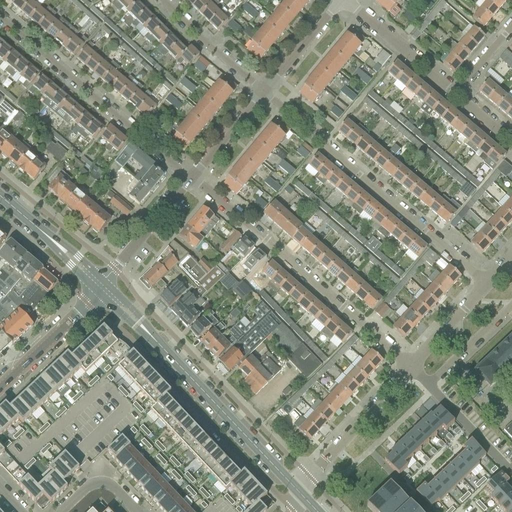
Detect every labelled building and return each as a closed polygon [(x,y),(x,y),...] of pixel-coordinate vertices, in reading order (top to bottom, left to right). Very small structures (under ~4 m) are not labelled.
[(15,0),(12,4),(21,12),(30,0),(15,0)] [(30,0),(21,12),(29,19),(39,8),(34,4),(37,0),(30,0)] [(111,5),(115,9),(123,0),(114,0),(115,1),(111,5)] [(123,8),(127,13),(137,2),(135,0),(123,0),(115,9),(118,13),(123,8)] [(199,0),(193,7),(192,7),(200,15),(215,0),(214,0),(208,0),(207,1),(206,0),(199,0)] [(215,0),(200,15),(209,23),(219,13),(215,9),(214,8),(219,4),(215,0)] [(287,0),(287,2),(300,13),(310,0),(287,0)] [(376,0),(375,1),(388,12),(394,17),(399,11),(394,6),(395,5),(398,0),(376,0)] [(416,0),(416,1),(428,11),(433,6),(426,0),(416,0)] [(487,0),(479,0),(475,5),(480,10),(491,19),(499,10),(491,3),(490,2),(488,1),(487,0)] [(488,0),(488,1),(490,2),(491,3),(499,10),(506,1),(505,0),(488,0)] [(441,1),(434,10),(438,14),(445,5),(441,1)] [(127,13),(135,21),(146,10),(137,2),(127,13)] [(287,2),(260,34),(273,45),(300,13),(287,2)] [(245,5),(241,10),(253,20),(258,15),(245,5)] [(92,7),(89,10),(99,19),(102,16),(92,7)] [(39,8),(29,19),(38,27),(52,11),(48,8),(44,12),(39,8)] [(209,23),(217,32),(220,29),(224,25),(227,21),(223,17),(227,12),(223,8),(219,13),(209,23)] [(139,25),(143,29),(154,19),(146,10),(135,21),(131,25),(135,29),(139,25)] [(434,10),(428,17),(432,21),(438,14),(434,10)] [(491,19),(480,10),(472,20),(483,29),(491,19)] [(38,27),(47,34),(56,23),(51,19),(55,14),(52,11),(38,27)] [(415,18),(407,11),(402,17),(410,24),(415,18)] [(92,17),(89,20),(98,28),(101,25),(92,17)] [(56,23),(47,34),(56,42),(69,26),(60,18),(56,23)] [(105,19),(102,22),(110,29),(113,26),(105,19)] [(143,29),(138,34),(143,39),(144,38),(147,41),(162,27),(154,19),(143,29)] [(227,27),(235,34),(239,28),(231,21),(227,27)] [(404,32),(408,36),(415,27),(411,23),(404,32)] [(69,26),(56,42),(64,49),(74,38),(78,33),(69,26)] [(155,41),(160,45),(170,35),(162,27),(147,41),(151,45),(155,41)] [(248,28),(243,33),(243,34),(250,39),(255,34),(248,28)] [(418,28),(410,38),(412,39),(413,40),(414,41),(422,32),(421,31),(418,28)] [(105,29),(103,32),(109,37),(112,34),(105,29)] [(474,29),(466,38),(476,47),(484,38),(474,29)] [(352,30),(339,45),(352,56),(353,55),(358,58),(370,44),(352,30)] [(112,34),(109,37),(118,45),(120,42),(112,34)] [(122,34),(119,37),(128,45),(131,42),(122,34)] [(273,45),(260,34),(246,50),(259,61),(273,45)] [(160,45),(156,49),(164,58),(168,53),(178,43),(170,35),(160,45)] [(74,38),(64,49),(73,57),(87,41),(83,37),(79,42),(74,38)] [(466,38),(458,47),(469,56),(476,47),(466,38)] [(120,42),(118,45),(123,50),(126,47),(120,42)] [(76,59),(85,66),(94,55),(89,51),(93,46),(89,43),(76,59)] [(168,53),(176,62),(186,51),(178,43),(168,53)] [(453,43),(446,52),(450,56),(461,65),(469,56),(458,47),(453,43)] [(0,48),(0,60),(3,63),(13,52),(4,44),(0,48)] [(339,45),(312,77),(325,88),(352,56),(339,45)] [(186,51),(176,62),(180,65),(184,61),(188,66),(199,56),(190,47),(186,51)] [(376,65),(372,70),(376,74),(381,69),(390,58),(382,51),(373,62),(376,65)] [(511,56),(506,51),(502,55),(511,62),(511,56)] [(0,66),(0,70),(3,73),(4,72),(8,75),(21,59),(13,52),(3,63),(0,66)] [(132,52),(129,55),(135,60),(137,57),(132,52)] [(85,66),(93,74),(103,63),(94,55),(85,66)] [(461,65),(450,56),(442,65),(453,74),(461,65)] [(16,74),(21,77),(30,66),(21,59),(8,75),(12,78),(16,74)] [(93,74),(102,81),(116,65),(112,62),(108,66),(103,63),(93,74)] [(197,62),(193,67),(201,74),(206,69),(197,62)] [(387,73),(396,81),(405,70),(396,63),(387,73)] [(102,81),(111,88),(120,77),(116,73),(120,68),(116,65),(102,81)] [(146,65),(143,68),(149,73),(152,70),(146,65)] [(30,66),(21,77),(26,82),(22,87),(26,90),(39,74),(30,66)] [(358,70),(354,76),(366,86),(371,81),(358,70)] [(405,70),(396,81),(405,89),(414,78),(405,70)] [(164,74),(162,76),(173,86),(175,84),(175,83),(176,83),(165,73),(164,73),(164,74)] [(478,92),(487,100),(496,89),(500,85),(486,74),(484,76),(484,77),(484,78),(484,79),(487,82),(478,92)] [(157,75),(154,78),(160,84),(163,81),(157,75)] [(36,91),(41,95),(51,84),(42,76),(28,92),(32,96),(36,91)] [(111,88),(120,96),(129,85),(133,80),(129,76),(125,81),(120,77),(111,88)] [(224,77),(210,93),(224,104),(237,88),(224,77)] [(325,88),(312,77),(298,94),(312,105),(325,88)] [(405,89),(414,96),(423,86),(414,78),(405,89)] [(184,79),(179,84),(179,85),(190,94),(191,94),(195,89),(184,79)] [(163,81),(160,84),(169,91),(171,88),(163,81)] [(42,104),(46,107),(59,91),(51,84),(41,95),(46,99),(42,104)] [(120,96),(129,103),(138,92),(142,87),(138,84),(134,89),(129,85),(120,96)] [(414,96),(423,104),(432,93),(423,86),(414,96)] [(357,98),(344,87),(340,92),(352,103),(357,98)] [(487,100),(496,108),(505,97),(496,89),(487,100)] [(59,91),(46,107),(49,110),(53,105),(54,106),(59,110),(68,99),(59,91)] [(129,103),(137,111),(147,100),(151,95),(147,91),(143,96),(138,92),(129,103)] [(367,96),(376,104),(380,99),(370,91),(367,96)] [(505,97),(496,108),(505,115),(511,107),(511,93),(510,92),(505,97)] [(6,94),(4,97),(11,103),(14,99),(7,93),(6,94)] [(210,93),(184,125),(197,136),(224,104),(210,93)] [(428,116),(432,112),(441,101),(432,93),(423,104),(419,109),(428,116)] [(180,104),(170,96),(165,101),(175,110),(180,104)] [(365,98),(362,102),(371,110),(374,106),(365,98)] [(68,99),(59,110),(63,114),(59,119),(60,119),(63,122),(77,106),(68,99)] [(376,104),(385,112),(389,107),(380,99),(376,104)] [(147,100),(137,111),(146,118),(156,107),(147,100)] [(432,112),(441,119),(450,109),(441,101),(432,112)] [(3,102),(0,105),(0,111),(8,119),(0,127),(0,129),(2,132),(12,120),(17,114),(3,102)] [(19,103),(16,106),(25,113),(27,111),(19,103)] [(77,106),(63,122),(67,125),(71,120),(71,121),(76,125),(86,114),(77,106)] [(374,106),(371,110),(378,116),(381,112),(374,106)] [(330,113),(338,120),(342,114),(334,107),(330,113)] [(385,112),(394,119),(398,115),(389,107),(385,112)] [(441,119),(450,127),(459,117),(450,109),(441,119)] [(27,111),(25,113),(32,119),(34,116),(27,111)] [(164,119),(156,112),(151,119),(159,125),(164,119)] [(17,114),(12,120),(16,123),(21,118),(17,114)] [(86,114),(76,125),(81,129),(77,134),(81,137),(94,121),(86,114)] [(385,115),(382,119),(389,125),(392,121),(385,115)] [(394,119),(404,127),(407,123),(398,115),(394,119)] [(450,127),(459,135),(468,124),(459,117),(450,127)] [(94,121),(81,137),(85,140),(89,135),(94,140),(103,129),(94,121)] [(276,121),(263,137),(276,148),(289,132),(276,121)] [(337,132),(346,139),(355,129),(346,121),(337,132)] [(392,121),(389,125),(396,131),(399,127),(392,121)] [(407,123),(404,127),(411,133),(414,129),(407,123)] [(459,135),(468,143),(477,132),(468,124),(459,135)] [(45,126),(43,129),(52,136),(54,133),(45,125),(45,126)] [(197,136),(184,125),(170,141),(184,152),(197,136)] [(346,139),(355,147),(364,137),(367,133),(358,125),(355,129),(346,139)] [(35,126),(31,132),(35,136),(40,130),(35,126)] [(100,138),(109,145),(118,134),(109,126),(100,138)] [(404,131),(400,135),(401,135),(407,141),(411,137),(404,131)] [(0,151),(11,139),(2,132),(0,134),(0,151)] [(418,132),(415,136),(422,142),(425,138),(418,132)] [(475,153),(478,150),(487,140),(477,132),(468,143),(466,146),(475,153)] [(109,145),(105,150),(108,153),(112,148),(113,149),(118,153),(121,149),(127,142),(118,134),(109,145)] [(56,135),(54,138),(60,144),(63,141),(56,135)] [(263,137),(236,169),(249,180),(276,148),(263,137)] [(355,147),(364,155),(373,144),(364,137),(355,147)] [(411,137),(407,141),(414,147),(418,143),(411,137)] [(425,138),(422,142),(429,148),(432,144),(425,138)] [(7,158),(8,159),(19,146),(11,139),(0,151),(0,152),(2,155),(1,156),(6,159),(7,158)] [(47,140),(43,145),(47,149),(51,143),(47,140)] [(487,140),(478,150),(482,154),(479,158),(483,162),(487,158),(496,148),(487,140)] [(63,141),(60,144),(67,150),(70,147),(63,141)] [(15,165),(17,167),(31,150),(31,149),(23,142),(19,146),(8,159),(11,162),(10,163),(14,167),(15,165)] [(47,149),(45,151),(58,163),(59,163),(67,154),(66,154),(65,153),(56,145),(55,146),(54,146),(54,145),(51,143),(47,149)] [(129,143),(122,152),(127,156),(143,169),(148,174),(154,169),(157,167),(137,150),(136,150),(134,148),(129,143)] [(364,155),(373,163),(382,152),(373,144),(364,155)] [(373,163),(382,170),(391,160),(399,150),(394,145),(386,155),(382,152),(373,163)] [(422,146),(418,150),(419,151),(425,156),(429,152),(422,146)] [(296,153),(304,160),(309,155),(300,148),(296,153)] [(436,148),(433,152),(440,158),(443,154),(436,148)] [(496,148),(487,158),(482,163),(492,171),(505,156),(496,148)] [(36,161),(31,156),(34,152),(31,150),(17,167),(19,169),(18,170),(22,174),(24,172),(25,174),(36,161)] [(74,150),(71,153),(77,158),(78,159),(80,156),(81,156),(74,150)] [(429,152),(425,156),(432,162),(436,158),(429,152)] [(443,154),(440,158),(447,164),(450,160),(443,154)] [(308,166),(317,173),(326,163),(317,155),(308,166)] [(83,157),(80,161),(89,168),(92,165),(83,157)] [(382,170),(391,178),(400,167),(391,160),(382,170)] [(36,161),(25,174),(33,181),(45,168),(36,161)] [(282,162),(278,167),(290,177),(295,172),(282,162)] [(440,162),(436,166),(437,166),(443,172),(447,168),(440,162)] [(511,169),(503,162),(496,171),(500,174),(505,179),(511,171),(511,169)] [(101,178),(99,180),(99,181),(103,184),(105,186),(106,185),(120,169),(114,163),(105,174),(104,174),(101,178)] [(317,173),(326,181),(335,171),(326,163),(317,173)] [(454,163),(451,167),(458,173),(462,169),(454,163)] [(75,165),(73,168),(78,172),(80,170),(81,169),(76,164),(75,164),(75,165)] [(92,165),(89,168),(93,172),(95,173),(97,175),(100,178),(101,178),(104,174),(103,174),(98,169),(98,170),(92,165)] [(391,178),(400,186),(409,175),(400,167),(391,178)] [(48,190),(56,197),(67,184),(71,180),(71,179),(70,180),(66,176),(66,175),(57,168),(46,181),(48,183),(49,182),(52,185),(48,190)] [(447,168),(443,172),(450,178),(454,174),(447,168)] [(80,170),(78,172),(83,177),(86,174),(86,173),(81,169),(80,170)] [(143,169),(134,180),(149,193),(163,177),(154,169),(148,174),(143,169)] [(249,180),(236,169),(223,185),(236,196),(249,180)] [(462,169),(458,173),(465,179),(469,175),(462,169)] [(326,181),(335,189),(344,178),(335,171),(326,181)] [(495,171),(490,178),(494,182),(497,177),(499,175),(500,174),(496,171),(495,171)] [(92,172),(89,176),(98,183),(99,181),(99,180),(101,178),(100,178),(97,175),(95,173),(93,172),(92,172)] [(400,186),(410,193),(418,183),(409,175),(400,186)] [(458,177),(455,181),(462,187),(465,183),(458,177)] [(264,183),(276,194),(281,189),(268,178),(264,183)] [(335,189),(344,197),(353,186),(344,178),(335,189)] [(473,179),(469,183),(476,189),(480,185),(473,179)] [(126,189),(126,190),(126,191),(127,191),(128,192),(131,194),(128,197),(128,198),(129,198),(130,199),(138,206),(149,193),(134,180),(126,188),(126,189)] [(488,180),(484,185),(488,189),(492,183),(488,180)] [(98,183),(95,187),(99,190),(103,184),(99,181),(98,183)] [(295,181),(292,185),(301,192),(304,188),(295,181)] [(410,193),(419,201),(428,190),(418,183),(410,193)] [(465,183),(462,187),(471,195),(474,191),(465,183)] [(64,204),(65,205),(76,192),(67,184),(56,197),(59,200),(58,201),(63,205),(64,204)] [(344,197),(353,204),(362,194),(353,186),(344,197)] [(284,191),(287,194),(289,196),(293,192),(292,191),(287,187),(285,190),(284,191)] [(304,188),(301,192),(308,199),(311,194),(304,188)] [(419,201),(428,209),(437,198),(428,190),(419,201)] [(479,191),(473,198),(477,202),(483,195),(479,191)] [(72,210),(73,212),(84,199),(76,192),(65,205),(68,207),(67,208),(71,212),(72,210)] [(109,193),(106,196),(112,201),(115,197),(109,193)] [(353,204),(350,208),(359,216),(362,212),(371,201),(368,198),(362,194),(353,204)] [(428,209),(437,216),(449,202),(440,194),(437,198),(428,209)] [(505,196),(497,204),(503,209),(511,217),(511,201),(511,200),(510,201),(505,196)] [(112,201),(109,203),(126,217),(131,211),(115,197),(112,201)] [(315,198),(312,202),(319,208),(322,204),(315,198)] [(473,198),(466,205),(470,209),(477,202),(473,198)] [(80,218),(82,219),(93,206),(84,199),(73,212),(76,214),(75,215),(79,219),(80,218)] [(259,199),(254,204),(261,210),(262,211),(266,205),(259,199)] [(301,199),(297,203),(302,207),(303,206),(304,206),(306,203),(301,199)] [(363,212),(359,217),(367,225),(371,220),(380,209),(371,201),(368,206),(364,210),(362,212),(363,212)] [(449,202),(437,216),(446,224),(460,209),(450,201),(449,202)] [(263,215),(272,223),(283,211),(274,202),(263,215)] [(322,204),(319,208),(326,214),(329,210),(322,204)] [(312,205),(308,210),(313,214),(317,210),(312,205)] [(89,225),(90,226),(101,213),(93,206),(82,219),(85,221),(83,222),(88,226),(89,225)] [(203,208),(195,218),(205,226),(206,227),(210,231),(215,226),(218,222),(203,208)] [(371,220),(380,227),(389,217),(380,209),(371,220)] [(463,209),(457,216),(461,220),(467,213),(463,209)] [(511,217),(502,209),(494,218),(506,228),(511,221),(511,217)] [(313,214),(320,220),(324,216),(317,210),(313,214)] [(272,223),(282,231),(292,219),(283,211),(272,223)] [(101,213),(90,226),(93,228),(92,230),(96,233),(97,232),(99,233),(110,220),(101,213)] [(333,213),(330,218),(337,224),(340,220),(333,213)] [(377,232),(376,232),(385,240),(389,235),(398,225),(389,217),(380,227),(377,232)] [(195,218),(187,227),(202,241),(206,237),(210,231),(206,227),(205,226),(195,218)] [(494,218),(486,227),(497,237),(506,228),(494,218)] [(282,231),(291,239),(301,227),(292,219),(282,231)] [(328,220),(324,224),(331,230),(335,226),(328,220)] [(340,220),(337,224),(344,230),(347,226),(340,220)] [(454,220),(449,225),(453,229),(458,224),(454,220)] [(389,235),(399,243),(408,232),(398,225),(389,235)] [(335,226),(331,230),(338,236),(342,232),(335,226)] [(202,241),(187,227),(178,238),(194,251),(202,241)] [(291,239),(300,247),(309,237),(300,229),(302,227),(301,227),(291,239)] [(486,227),(478,236),(489,246),(497,237),(486,227)] [(351,229),(348,233),(355,239),(358,235),(351,229)] [(235,232),(225,244),(230,248),(241,236),(235,232)] [(399,243),(408,251),(417,240),(408,232),(399,243)] [(346,235),(342,240),(349,246),(353,241),(346,235)] [(358,235),(355,239),(362,245),(365,241),(358,235)] [(489,246),(478,236),(470,245),(481,255),(489,246)] [(300,247),(309,255),(318,245),(309,237),(300,247)] [(0,268),(17,249),(9,242),(5,239),(4,241),(0,245),(0,268)] [(244,239),(232,253),(236,257),(235,259),(240,263),(244,259),(244,258),(253,248),(244,239)] [(417,240),(408,251),(417,259),(426,248),(417,240)] [(353,241),(349,246),(356,252),(360,248),(353,241)] [(178,263),(187,255),(180,248),(172,242),(150,269),(152,272),(142,281),(150,290),(155,286),(160,281),(160,280),(173,268),(178,263)] [(368,242),(364,247),(372,255),(376,250),(377,250),(368,242)] [(230,248),(225,244),(220,249),(225,254),(230,248)] [(309,255),(318,263),(327,253),(318,245),(309,255)] [(0,268),(0,281),(5,286),(10,291),(34,263),(17,249),(0,268)] [(376,250),(372,255),(373,255),(380,261),(383,257),(376,250)] [(421,259),(430,267),(438,258),(428,250),(421,259)] [(266,258),(258,251),(241,268),(246,271),(243,274),(246,278),(266,258)] [(364,251),(360,255),(367,261),(371,257),(364,251)] [(318,263),(327,271),(336,261),(327,253),(318,263)] [(166,292),(159,299),(168,309),(167,310),(169,313),(170,313),(171,312),(171,311),(183,300),(182,298),(192,288),(207,275),(187,254),(187,255),(178,263),(173,268),(182,277),(166,292)] [(371,257),(367,261),(374,267),(378,263),(371,257)] [(212,269),(202,259),(197,264),(203,270),(207,274),(212,269)] [(387,260),(384,264),(391,271),(394,266),(387,260)] [(327,271),(336,279),(345,269),(336,261),(327,271)] [(420,261),(414,267),(418,271),(424,264),(420,261)] [(34,263),(10,291),(18,299),(29,286),(30,286),(43,271),(34,263)] [(269,264),(262,273),(270,281),(279,271),(279,270),(271,263),(269,264)] [(218,264),(215,267),(224,277),(230,272),(227,268),(225,270),(218,264)] [(394,266),(391,271),(397,276),(401,272),(394,266)] [(215,267),(207,274),(207,275),(192,288),(182,298),(183,300),(171,311),(171,312),(179,320),(198,302),(198,303),(201,299),(224,277),(215,267)] [(382,267),(378,271),(385,277),(389,273),(382,267)] [(414,267),(408,274),(412,278),(418,271),(414,267)] [(449,267),(441,276),(452,286),(460,277),(449,267)] [(336,279),(345,287),(354,276),(345,269),(336,279)] [(270,281),(279,289),(288,278),(279,270),(270,281)] [(29,286),(18,299),(27,309),(32,314),(58,283),(43,271),(30,286),(29,286)] [(231,291),(238,284),(228,274),(219,283),(229,293),(231,291)] [(391,275),(388,279),(394,284),(398,280),(391,275)] [(345,287),(354,295),(363,284),(354,276),(345,287)] [(441,276),(433,285),(444,295),(452,286),(441,276)] [(279,289),(288,296),(297,286),(288,278),(279,289)] [(404,279),(398,286),(402,289),(408,282),(404,279)] [(160,281),(155,286),(160,292),(161,292),(165,287),(166,286),(160,280),(160,281)] [(250,280),(247,284),(258,295),(261,291),(250,280)] [(14,323),(24,334),(27,332),(33,326),(27,320),(32,314),(27,309),(18,299),(10,291),(5,286),(0,281),(0,305),(3,308),(16,322),(14,323)] [(238,284),(231,291),(242,302),(252,293),(241,282),(238,285),(238,284)] [(354,295),(363,303),(372,292),(363,284),(354,295)] [(433,285),(425,294),(436,304),(444,295),(433,285)] [(288,296),(297,304),(306,294),(297,286),(288,296)] [(398,286),(392,293),(396,296),(402,289),(398,286)] [(372,292),(363,303),(372,311),(381,301),(372,292)] [(263,293),(259,297),(266,304),(269,300),(263,293)] [(297,304),(306,312),(315,302),(306,294),(297,304)] [(425,294),(417,302),(428,313),(436,304),(425,294)] [(389,297),(382,304),(386,307),(392,300),(389,297)] [(198,302),(179,320),(186,328),(194,321),(199,316),(195,312),(204,303),(201,299),(198,303),(198,302)] [(269,300),(266,304),(274,312),(278,308),(269,300)] [(221,339),(209,351),(210,353),(210,354),(211,356),(213,356),(217,360),(235,342),(238,345),(264,321),(271,314),(260,302),(251,311),(257,317),(245,329),(239,323),(229,332),(233,336),(231,337),(230,338),(226,343),(222,339),(221,339)] [(306,312),(315,320),(324,310),(315,302),(306,312)] [(417,302),(408,311),(420,321),(428,313),(417,302)] [(374,313),(380,318),(388,309),(386,307),(382,304),(374,313)] [(0,317),(1,318),(11,328),(9,330),(18,340),(19,339),(24,334),(14,323),(16,322),(3,308),(0,305),(0,317)] [(402,306),(394,314),(401,320),(400,320),(411,330),(420,321),(408,311),(408,312),(402,306)] [(230,315),(229,316),(233,320),(234,320),(235,318),(239,314),(235,310),(230,315)] [(280,310),(276,314),(282,321),(286,317),(280,310)] [(315,320),(324,328),(333,318),(324,310),(315,320)] [(192,328),(189,331),(197,339),(204,332),(208,328),(210,327),(211,329),(218,324),(216,321),(212,317),(211,317),(213,315),(210,311),(208,313),(196,324),(192,328)] [(238,345),(220,363),(220,364),(228,371),(228,372),(234,367),(235,365),(247,354),(249,355),(265,339),(269,335),(277,327),(281,324),(271,314),(264,321),(238,345)] [(0,317),(0,333),(4,338),(12,346),(18,340),(9,330),(11,328),(1,318),(0,317)] [(286,317),(282,321),(289,328),(292,324),(286,317)] [(324,328),(320,333),(329,340),(333,336),(342,326),(333,318),(324,328)] [(400,320),(392,329),(403,339),(411,330),(400,320)] [(207,335),(200,342),(204,346),(204,348),(206,350),(208,350),(209,351),(221,339),(222,339),(217,334),(221,331),(223,329),(225,327),(221,323),(219,325),(215,328),(207,335)] [(342,326),(333,336),(342,344),(351,334),(342,326)] [(296,328),(293,332),(299,338),(303,334),(296,328)] [(103,329),(94,337),(109,352),(117,361),(119,363),(126,356),(124,354),(121,350),(122,349),(125,346),(119,342),(108,334),(107,333),(103,329)] [(0,356),(1,356),(0,355),(0,354),(0,352),(7,346),(9,348),(12,346),(4,338),(0,333),(0,356)] [(303,334),(299,338),(306,345),(309,341),(303,334)] [(349,342),(346,345),(350,348),(352,346),(357,340),(354,336),(349,342)] [(511,336),(475,372),(489,388),(511,365),(511,336)] [(87,345),(101,359),(109,352),(94,337),(86,345),(87,345)] [(93,367),(101,359),(87,345),(86,345),(79,352),(93,367)] [(346,345),(339,351),(340,351),(343,355),(350,348),(346,345)] [(130,351),(125,346),(122,349),(121,350),(124,354),(126,356),(130,351)] [(300,347),(287,360),(306,380),(320,366),(321,366),(301,346),(300,347)] [(81,370),(85,374),(93,367),(79,352),(72,358),(72,359),(82,369),(81,370)] [(319,352),(316,356),(323,364),(327,360),(319,352)] [(372,352),(363,361),(374,371),(382,362),(372,352)] [(71,377),(72,378),(81,370),(82,369),(72,359),(72,358),(67,354),(59,362),(58,362),(71,377)] [(125,376),(139,362),(140,362),(132,354),(117,368),(125,376)] [(336,355),(329,362),(333,365),(340,359),(336,355)] [(250,357),(245,362),(238,369),(246,377),(242,382),(255,395),(279,372),(264,356),(256,363),(250,357)] [(363,361),(355,369),(366,380),(374,371),(363,361)] [(72,378),(71,377),(58,362),(50,370),(63,385),(64,385),(72,378)] [(125,376),(122,380),(129,387),(133,384),(147,370),(140,362),(139,362),(125,376)] [(329,362),(323,368),(326,372),(333,365),(329,362)] [(355,369),(347,378),(358,388),(366,380),(355,369)] [(64,385),(63,385),(50,370),(47,373),(41,378),(55,393),(64,385)] [(133,384),(129,388),(136,395),(140,391),(140,392),(155,378),(147,370),(133,384)] [(321,370),(312,379),(316,382),(324,374),(321,370)] [(293,373),(290,377),(298,385),(302,382),(293,373)] [(55,393),(41,378),(33,386),(47,401),(55,393)] [(148,400),(148,399),(162,386),(155,378),(140,392),(148,400)] [(347,378),(339,387),(350,397),(358,388),(347,378)] [(310,381),(304,387),(307,390),(310,388),(311,387),(314,384),(313,384),(310,381)] [(336,385),(329,394),(331,396),(342,406),(347,400),(348,399),(350,397),(340,388),(339,387),(336,385)] [(47,401),(33,386),(25,394),(38,408),(39,409),(47,401)] [(155,407),(165,398),(165,397),(166,398),(170,394),(162,386),(148,399),(148,400),(154,406),(155,407)] [(304,387),(297,393),(301,397),(307,390),(304,387)] [(39,409),(38,408),(25,394),(16,402),(30,417),(39,409)] [(331,396),(322,404),(333,415),(342,406),(331,396)] [(150,411),(158,419),(172,406),(173,405),(166,398),(165,397),(165,398),(155,407),(150,411)] [(289,401),(287,403),(294,410),(300,404),(297,401),(293,397),(289,401)] [(318,401),(310,409),(314,413),(325,423),(327,421),(328,420),(333,415),(322,404),(318,401)] [(16,402),(9,408),(19,419),(18,420),(22,424),(30,417),(16,402)] [(287,403),(280,409),(287,417),(294,410),(287,403)] [(0,408),(0,415),(10,427),(19,419),(9,408),(5,404),(0,408)] [(158,419),(165,427),(180,413),(173,405),(172,406),(158,419)] [(431,416),(443,429),(442,429),(445,432),(454,424),(439,408),(431,416)] [(302,418),(306,422),(314,413),(310,409),(302,418)] [(165,427),(173,435),(187,421),(180,413),(165,427)] [(314,413),(306,422),(317,432),(325,423),(314,413)] [(421,421),(436,437),(435,436),(442,429),(443,429),(431,416),(430,414),(422,422),(421,421)] [(0,415),(0,433),(2,435),(10,427),(0,415)] [(292,426),(298,431),(306,422),(302,418),(301,417),(292,426)] [(173,435),(180,443),(195,429),(187,421),(173,435)] [(413,428),(413,429),(428,444),(427,443),(434,436),(435,437),(436,437),(421,421),(421,422),(414,429),(413,428)] [(317,432),(306,422),(298,431),(309,441),(317,432)] [(511,422),(503,431),(511,440),(511,422)] [(180,443),(187,451),(202,437),(195,429),(180,443)] [(405,436),(420,452),(419,451),(427,444),(428,445),(428,444),(413,429),(414,430),(406,437),(405,436)] [(398,443),(397,443),(412,459),(411,458),(419,451),(420,452),(405,436),(406,437),(398,444),(398,443)] [(195,459),(210,445),(202,437),(187,451),(195,459)] [(128,447),(129,446),(121,438),(108,451),(107,452),(114,460),(123,452),(128,447)] [(470,441),(462,449),(465,452),(477,464),(485,457),(470,441)] [(398,445),(390,452),(391,454),(392,453),(403,466),(404,465),(411,459),(412,459),(397,443),(397,444),(398,445)] [(195,459),(202,467),(217,453),(210,445),(195,459)] [(123,452),(114,460),(122,468),(136,455),(136,454),(129,446),(128,447),(123,452)] [(456,458),(470,473),(478,465),(477,464),(465,452),(457,459),(456,458)] [(202,467),(210,475),(225,461),(217,453),(202,467)] [(391,454),(384,461),(398,476),(406,468),(404,465),(403,466),(392,453),(391,454)] [(70,477),(79,469),(78,468),(65,454),(56,462),(57,462),(70,477)] [(136,454),(136,455),(122,468),(129,476),(143,463),(144,462),(136,454)] [(449,466),(448,466),(462,481),(470,473),(456,458),(456,459),(457,460),(450,467),(449,466)] [(210,475),(217,483),(232,469),(225,461),(210,475)] [(56,462),(48,470),(52,474),(53,473),(63,483),(70,477),(57,462),(56,462)] [(144,462),(143,463),(129,476),(137,484),(151,470),(144,462)] [(441,473),(455,488),(462,481),(448,466),(449,467),(442,474),(441,473)] [(217,483),(213,487),(220,495),(229,486),(239,476),(232,469),(217,483)] [(48,470),(41,477),(45,481),(59,496),(67,488),(63,483),(53,473),(52,474),(48,470)] [(151,470),(137,484),(144,492),(158,478),(159,478),(151,470)] [(229,486),(236,494),(251,480),(243,472),(239,476),(229,486)] [(433,481),(447,496),(455,488),(441,473),(440,474),(441,475),(434,482),(433,481)] [(500,473),(485,487),(493,495),(505,484),(505,485),(509,481),(500,473)] [(18,486),(35,504),(43,496),(36,489),(37,489),(37,488),(27,478),(18,486)] [(158,478),(144,492),(151,500),(166,486),(159,478),(158,478)] [(244,502),(259,488),(251,480),(236,494),(244,502)] [(36,489),(43,496),(50,504),(59,496),(45,481),(37,488),(37,489),(36,489)] [(426,489),(438,502),(437,502),(439,503),(447,496),(433,481),(432,481),(433,482),(426,489)] [(389,484),(366,507),(367,507),(369,505),(376,511),(410,511),(397,498),(400,496),(390,485),(389,484)] [(493,495),(489,498),(497,507),(511,492),(511,491),(511,492),(505,485),(505,484),(493,495)] [(173,494),(174,494),(166,486),(151,500),(159,508),(173,494)] [(423,486),(415,494),(429,509),(437,502),(438,502),(426,489),(423,486)] [(251,509),(251,510),(258,503),(266,496),(259,488),(244,502),(251,509)] [(511,492),(497,507),(501,511),(506,511),(511,507),(511,492)] [(174,494),(173,494),(159,508),(163,511),(170,511),(181,502),(174,494)] [(181,502),(170,511),(186,511),(189,509),(191,507),(191,504),(186,498),(181,502)] [(251,509),(247,511),(265,511),(266,511),(258,503),(251,510),(251,509)]
